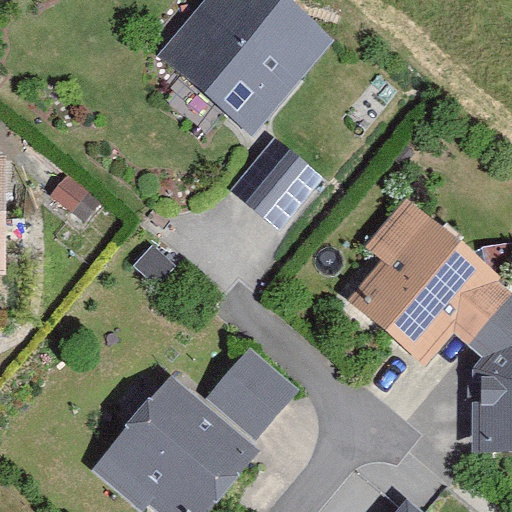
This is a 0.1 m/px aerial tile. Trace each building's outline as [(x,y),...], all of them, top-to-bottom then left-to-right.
[(344,32),(303,0),(197,0),(153,56),(258,140),(344,32)] [(0,271),(21,272),(22,180),(0,180),(0,271)] [(511,278),(432,209),(353,299),(435,369),(466,333),(485,349),(511,317),(511,278)] [(511,345),(496,365),(488,458),(511,460),(511,345)] [(167,353),(85,464),(149,511),(232,511),(311,407),(249,362),(224,395),(167,353)] [(434,511),(410,490),(389,511),(434,511)]
